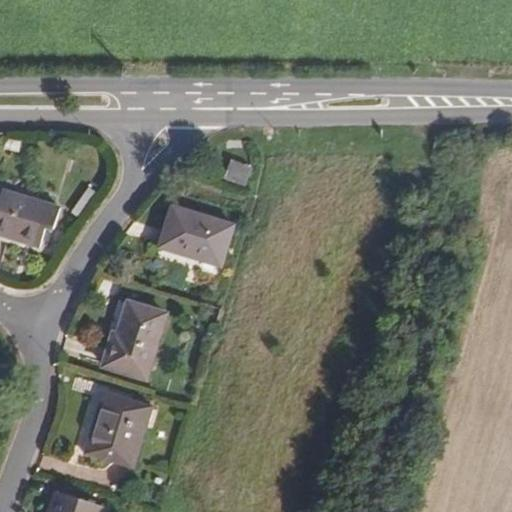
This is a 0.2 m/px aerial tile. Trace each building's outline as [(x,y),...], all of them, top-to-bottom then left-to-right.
[(226,140),(225,149),(243,149),(243,140),(226,140)] [(251,169),(232,161),(225,178),(245,186),(251,169)] [(48,205),(6,192),(0,211),(0,235),(36,246),(48,205)] [(172,207),(160,248),(191,258),(192,255),(222,264),(234,226),(172,207)] [(104,366),(146,379),(166,315),(129,303),(119,336),(114,334),(104,366)] [(104,393),(85,454),(134,469),(153,408),(104,393)] [(55,494),(49,511),(102,511),(104,509),(55,494)]
